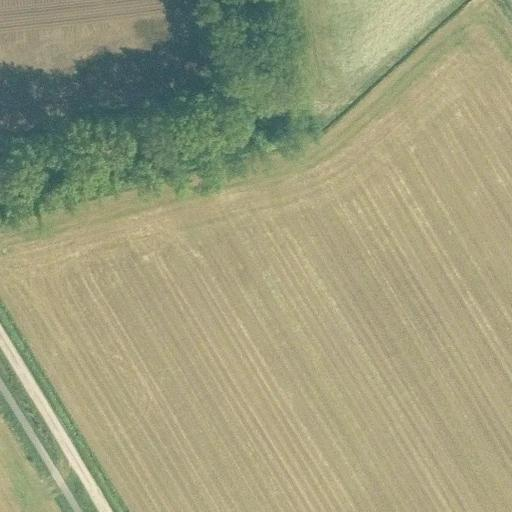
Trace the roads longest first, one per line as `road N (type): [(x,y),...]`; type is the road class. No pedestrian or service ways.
road 1 (track): [(0,174),(239,114),(259,100),(264,78),(255,0)]
road 2 (track): [(0,336),(105,511)]
